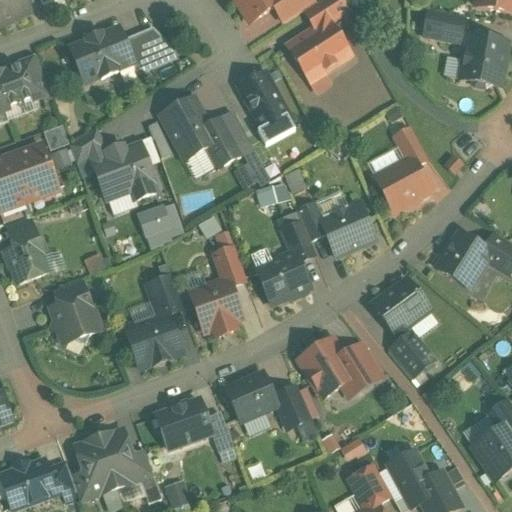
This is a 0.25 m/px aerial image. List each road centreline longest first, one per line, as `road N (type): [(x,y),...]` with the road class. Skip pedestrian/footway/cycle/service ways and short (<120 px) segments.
road 1 (residential): [(45,434),(210,376),(307,327),(401,259),(511,136)]
road 2 (residential): [(0,52),(130,0)]
road 3 (residential): [(0,308),(45,434)]
